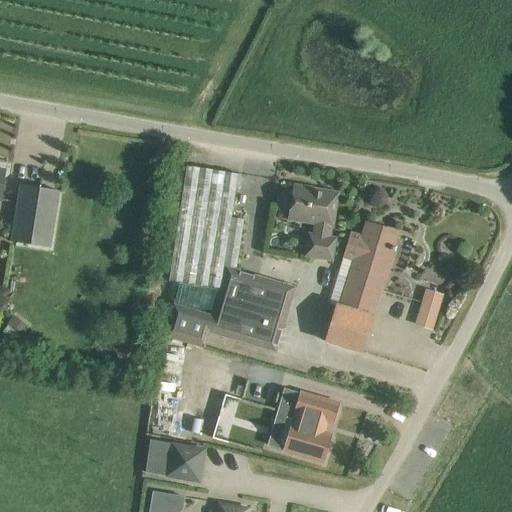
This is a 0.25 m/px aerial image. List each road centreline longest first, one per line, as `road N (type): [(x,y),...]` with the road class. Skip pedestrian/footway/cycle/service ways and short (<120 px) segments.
road 1 (unclassified): [(511,201),(475,186),(0,98)]
road 2 (unclassified): [(358,511),(511,233)]
